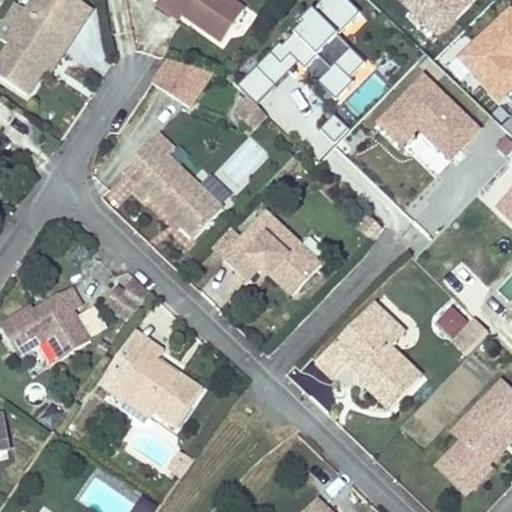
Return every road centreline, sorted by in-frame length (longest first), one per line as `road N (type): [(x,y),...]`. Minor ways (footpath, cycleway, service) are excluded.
road 1 (residential): [(60,173),(413,511)]
road 2 (residential): [(60,173),(129,70)]
